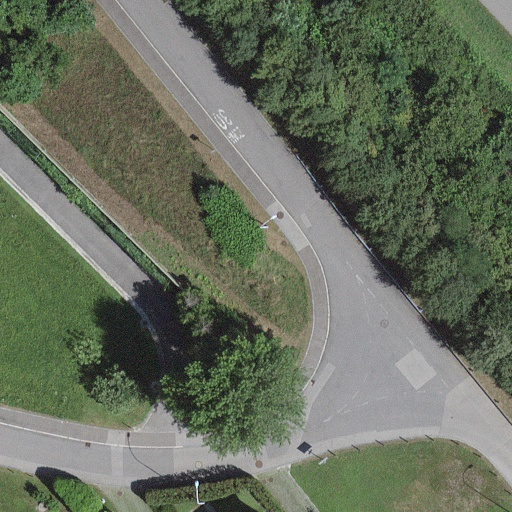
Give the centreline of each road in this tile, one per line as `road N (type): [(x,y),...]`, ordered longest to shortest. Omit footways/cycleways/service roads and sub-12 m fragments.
road 1 (residential): [(399,368),(318,221),(145,0)]
road 2 (residential): [(0,445),(122,467),(229,461),(304,428),(399,368)]
road 3 (residential): [(511,459),(471,417),(399,368)]
